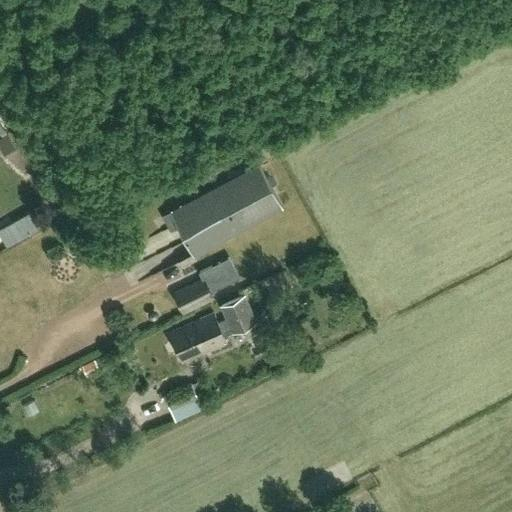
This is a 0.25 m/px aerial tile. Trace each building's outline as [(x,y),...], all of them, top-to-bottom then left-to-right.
[(0,153),(2,157),(15,150),(8,133),(0,138),(0,153)] [(194,253),(281,207),(259,164),(163,213),(172,229),(179,225),(194,253)] [(183,310),(214,294),(211,288),(238,275),(228,256),(199,270),(203,278),(174,292),(183,310)] [(232,331),(254,322),(243,296),(221,305),(226,319),(217,322),(213,313),(170,331),(182,362),(226,344),(221,332),(230,328),(232,331)] [(106,366),(102,357),(95,360),(95,359),(82,365),(86,376),(99,370),(106,366)] [(170,409),(197,397),(190,383),(164,395),(170,409)]
